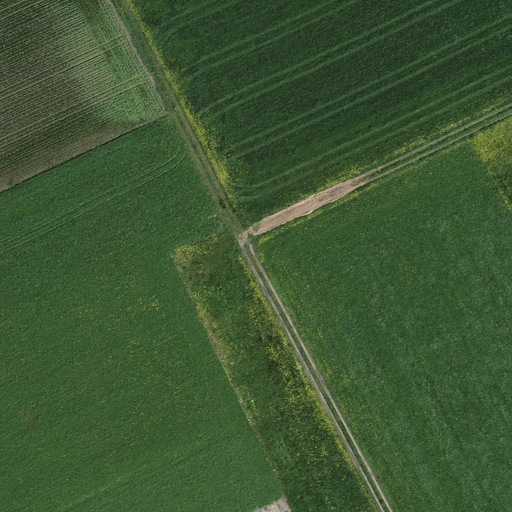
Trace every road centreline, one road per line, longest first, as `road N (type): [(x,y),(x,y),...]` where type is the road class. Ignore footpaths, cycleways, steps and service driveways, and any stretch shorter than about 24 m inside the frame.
road 1 (track): [(386,511),(242,232)]
road 2 (track): [(511,105),(242,232)]
road 3 (track): [(242,232),(119,0)]
